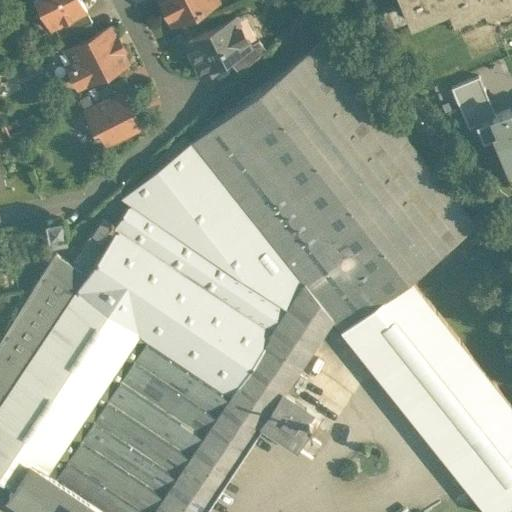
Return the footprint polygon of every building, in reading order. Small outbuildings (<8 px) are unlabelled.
[(36,0),(50,27),(54,25),(86,8),(82,0),(36,0)] [(161,0),(169,14),(173,20),(212,0),(161,0)] [(402,0),(410,18),(448,2),(453,14),(485,0),(488,6),(502,0),(402,0)] [(86,8),(54,25),(60,36),(90,20),(92,19),(86,8)] [(235,15),(184,41),(201,74),(211,69),(209,65),(226,56),(250,44),(249,43),(235,15)] [(90,20),(62,35),(67,46),(96,31),(90,20)] [(67,46),(75,62),(68,65),(78,84),(127,59),(110,24),(96,31),(67,46)] [(474,225),(325,34),(226,112),(375,303),(408,277),(474,225)] [(250,44),(226,56),(239,71),(265,46),(258,38),(249,43),(250,44)] [(123,75),(98,88),(104,99),(124,89),(129,86),(123,75)] [(104,99),(85,109),(95,127),(99,125),(107,141),(137,125),(129,109),(133,107),(124,89),(104,99)] [(88,93),(80,98),(83,105),(92,101),(88,93)] [(511,112),(510,108),(476,122),(483,139),(491,136),(511,183),(511,112)] [(375,303),(226,112),(193,138),(305,281),(333,317),(332,319),(340,330),(375,303)] [(305,281),(193,138),(121,194),(130,200),(142,208),(158,219),(160,220),(174,230),(174,229),(176,230),(176,231),(190,240),(192,241),(206,251),(206,250),(208,252),(218,259),(223,251),(234,259),(229,267),(238,272),(240,273),(239,273),(254,283),(254,282),(256,283),(255,284),(270,293),(272,294),(271,294),(288,305),(305,281)] [(206,251),(192,241),(190,240),(176,231),(176,230),(174,229),(174,230),(160,220),(158,219),(142,208),(130,200),(114,224),(117,226),(271,331),(288,305),(271,294),(272,294),(270,293),(255,284),(256,283),(254,282),(254,283),(239,273),(240,273),(238,272),(229,267),(234,259),(223,251),(218,259),(208,252),(206,250),(206,251)] [(61,216),(47,219),(49,232),(64,229),(61,216)] [(93,232),(73,262),(87,272),(117,226),(114,224),(112,223),(114,221),(110,219),(109,221),(104,217),(94,233),(93,232)] [(271,331),(117,226),(87,272),(76,289),(148,338),(231,394),(272,332),(271,331)] [(64,229),(49,232),(52,245),(66,242),(64,229)] [(53,253),(14,315),(45,335),(76,289),(87,272),(73,262),(55,250),(53,253)] [(501,511),(511,504),(511,412),(408,277),(375,303),(340,330),(480,511),(501,511)] [(288,305),(271,331),(272,332),(231,394),(152,511),(204,511),(262,424),(283,392),(332,319),(333,317),(305,281),(288,305)] [(45,335),(0,402),(0,440),(55,477),(148,338),(76,289),(45,335)] [(0,337),(0,402),(45,335),(14,315),(1,336),(0,337)] [(148,338),(55,477),(108,511),(152,511),(231,394),(148,338)] [(317,415),(283,392),(262,424),(311,456),(320,443),(305,433),(317,415)] [(318,423),(318,425),(318,427),(319,428),(321,429),(323,430),(325,429),(326,428),(327,427),(328,425),(327,423),(326,422),(325,421),(323,420),(321,420),(319,421),(318,423)] [(108,511),(55,477),(0,440),(0,477),(14,487),(9,494),(36,511),(108,511)]
